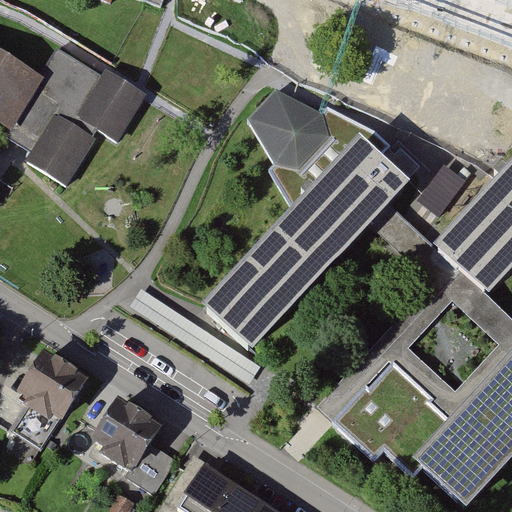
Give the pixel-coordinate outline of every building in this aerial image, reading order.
[(127,0),(163,14),(167,0),(72,0),(83,5),(84,0),(127,0)] [(511,0),(422,0),(511,34),(511,0)] [(96,142),(93,140),(97,134),(118,147),(146,101),(104,75),(102,79),(57,51),(39,80),(0,55),(0,128),(7,133),(4,139),(32,156),(26,166),(66,190),(96,142)] [(391,149),(377,137),(276,93),(247,128),(293,213),(199,315),(253,365),(412,193),(379,162),(391,149)] [(511,288),(511,172),(437,253),(494,307),(511,288)] [(92,385),(45,357),(15,407),(63,435),(92,385)] [(481,511),(511,479),(511,367),(458,426),(396,368),(372,394),(369,391),(334,428),(377,468),(387,456),(418,485),(422,480),(456,511),(481,511)] [(165,434),(115,408),(88,458),(139,485),(165,434)] [(270,511),(200,466),(169,511),(270,511)]
